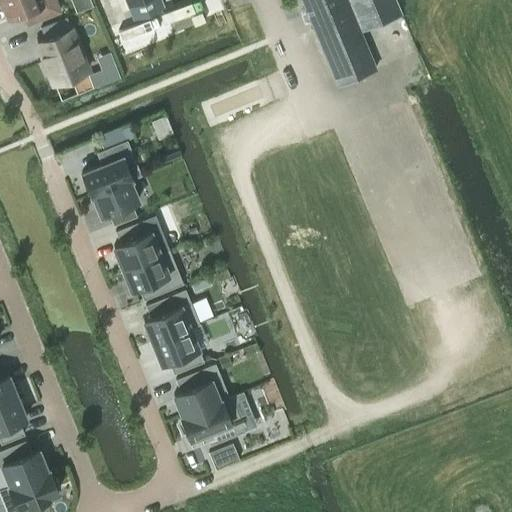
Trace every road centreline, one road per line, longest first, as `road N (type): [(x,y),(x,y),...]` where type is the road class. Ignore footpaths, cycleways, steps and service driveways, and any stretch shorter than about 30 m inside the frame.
road 1 (residential): [(123,511),(178,489),(24,105),(0,74)]
road 2 (residential): [(0,271),(98,511)]
road 3 (unknown): [(178,489),(321,434)]
